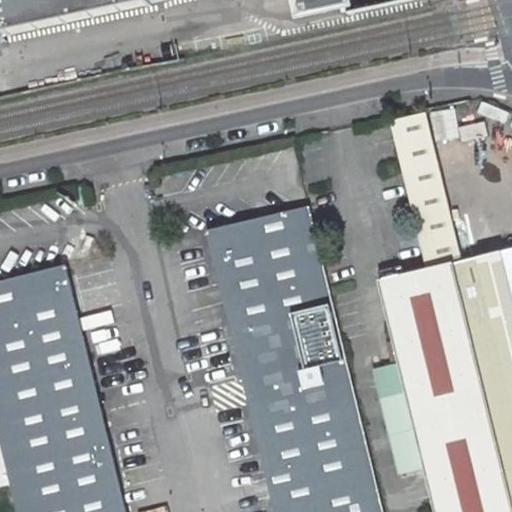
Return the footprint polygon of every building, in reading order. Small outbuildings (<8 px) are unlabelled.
[(23,0),(32,41),(212,0),(294,0),(298,17),(348,6),(346,0),(23,0)] [(428,270),(454,264),(511,499),(511,249),(463,261),(427,113),(392,122),(428,270)] [(460,128),(463,141),(488,136),(485,123),(460,128)] [(127,511),(67,266),(0,282),(0,438),(18,511),(384,511),(310,207),(207,232),(275,511),(127,511)] [(435,511),(511,511),(511,499),(454,264),(428,270),(379,282),(399,363),(374,370),(399,474),(425,468),(435,511)]
